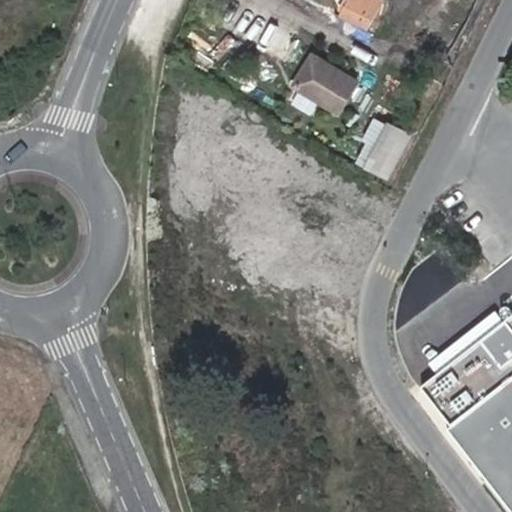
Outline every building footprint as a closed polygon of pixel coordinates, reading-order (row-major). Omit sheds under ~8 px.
[(360,0),(343,0),(335,15),(361,29),(373,7),(360,0)] [(353,78),(309,53),(291,82),(335,109),(353,78)] [(383,126),(377,123),(355,163),(361,166),(383,126)] [(382,177),(404,138),(383,126),(361,166),(382,177)] [(511,322),(419,388),(511,509),(511,322)]
